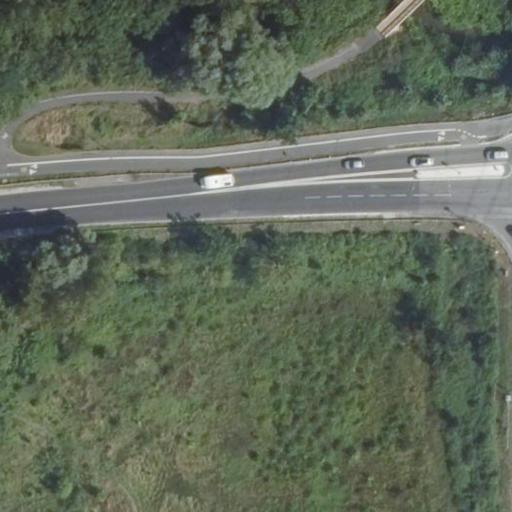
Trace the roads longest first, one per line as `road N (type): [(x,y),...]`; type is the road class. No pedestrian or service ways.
road 1 (primary): [(511,151),(156,197)]
road 2 (primary): [(156,197),(511,192)]
road 3 (track): [(249,266),(132,273),(41,304),(0,332)]
road 4 (primary): [(0,213),(156,197)]
